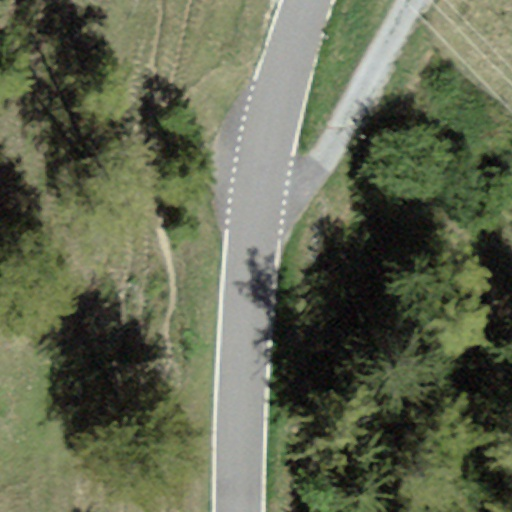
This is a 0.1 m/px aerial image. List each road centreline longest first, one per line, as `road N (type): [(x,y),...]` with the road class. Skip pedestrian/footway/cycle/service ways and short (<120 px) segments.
road 1 (unclassified): [(307,0),(253,270),(239,511)]
road 2 (track): [(261,210),(303,199),(411,0)]
